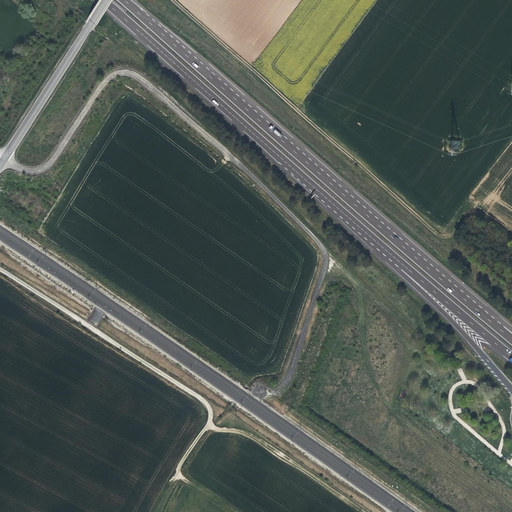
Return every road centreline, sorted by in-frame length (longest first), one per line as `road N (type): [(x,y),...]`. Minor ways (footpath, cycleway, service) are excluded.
road 1 (motorway): [(498,327),(123,0)]
road 2 (track): [(173,0),(439,236),(451,235),(474,209),(511,234)]
road 3 (track): [(0,268),(207,405),(205,426),(153,511)]
road 4 (motorway): [(103,0),(363,231)]
road 5 (track): [(511,508),(383,400),(363,354),(359,293),(323,254)]
road 6 (tertiary): [(0,164),(105,0)]
road 7 (motorway): [(363,231),(511,355)]
road 8 (track): [(205,426),(245,430),(361,511)]
road 9 (motorway): [(363,231),(480,351)]
